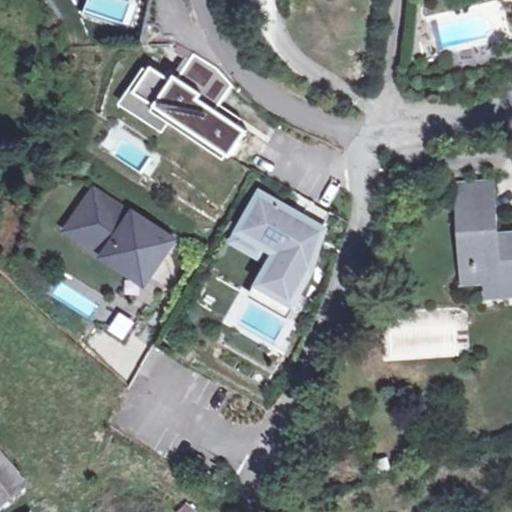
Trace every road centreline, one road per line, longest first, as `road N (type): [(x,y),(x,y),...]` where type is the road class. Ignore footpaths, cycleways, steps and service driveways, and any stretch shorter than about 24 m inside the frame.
road 1 (residential): [(258,511),(346,283),(375,136)]
road 2 (residential): [(375,136),(322,127),(282,108),(215,43),(197,0)]
road 3 (residential): [(511,104),(453,125),(375,136)]
